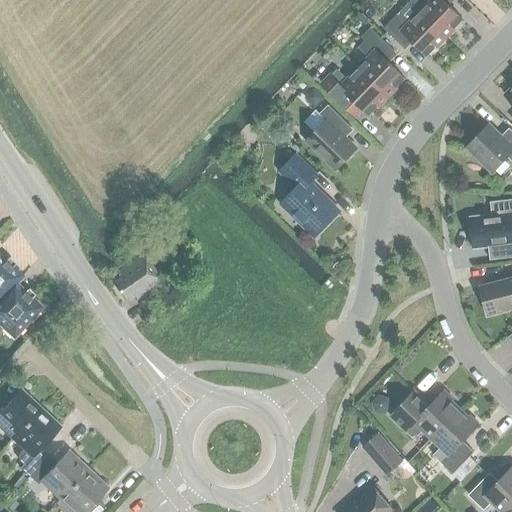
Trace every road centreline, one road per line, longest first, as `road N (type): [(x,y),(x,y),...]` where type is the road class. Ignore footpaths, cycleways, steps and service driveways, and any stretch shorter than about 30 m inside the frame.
road 1 (secondary): [(198,414),(122,335),(0,149)]
road 2 (residential): [(511,403),(473,365),(452,330),(431,257),(404,225),(377,215)]
road 3 (residential): [(511,35),(396,157),(377,215)]
road 4 (residential): [(168,495),(30,349)]
road 5 (residential): [(377,215),(353,329),(306,390)]
